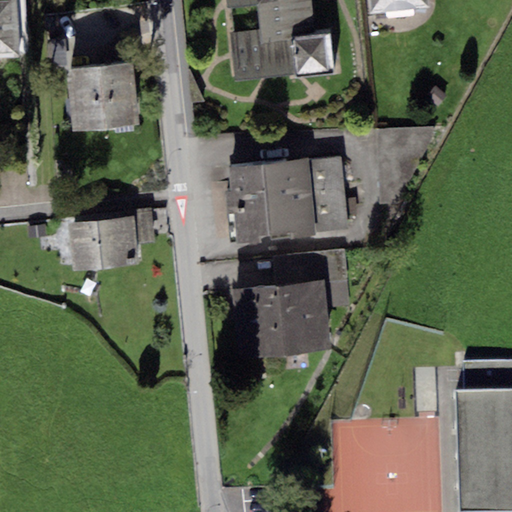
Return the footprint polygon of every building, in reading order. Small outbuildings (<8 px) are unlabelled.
[(16,0),(0,0),(0,58),(21,57),(16,0)] [(235,80),(295,74),(296,79),(333,74),(328,33),(316,35),(311,0),(226,0),(228,9),(258,5),(261,30),(230,33),(235,80)] [(429,0),(368,0),(370,13),(387,11),(387,15),(414,12),(413,8),(430,6),(429,0)] [(129,64),(67,70),(74,134),(136,127),(129,64)] [(229,157),(231,181),(226,182),(228,206),(233,206),(236,235),(315,227),(308,156),(308,150),(229,157)] [(308,156),(315,227),(347,225),(340,153),(308,156)] [(133,208),(136,239),(155,237),(152,206),(133,208)] [(133,208),(68,215),(74,263),(138,256),(136,239),(133,208)] [(44,222),(28,224),(29,236),(45,234),(44,222)] [(345,245),(323,248),(274,253),(276,274),(325,269),(329,305),(351,303),(347,267),(345,245)] [(276,274),(232,278),(239,348),(332,339),(329,305),(325,269),(276,274)] [(511,511),(511,359),(463,360),(463,393),(455,392),(460,511),(474,509),(473,511),(511,511)]
